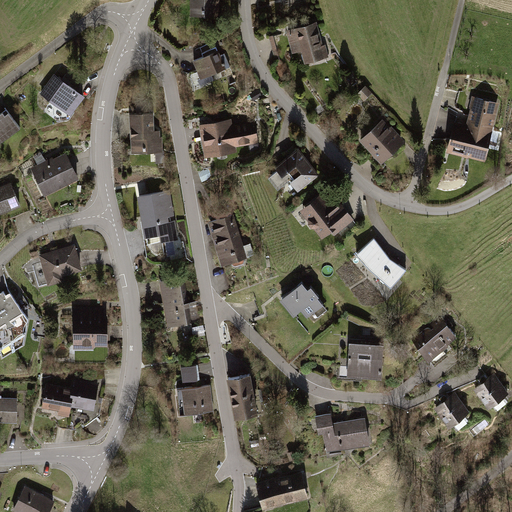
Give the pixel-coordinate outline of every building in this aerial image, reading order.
[(219,0),(193,0),(193,15),(219,15),(219,0)] [(323,46),(316,23),(288,31),(293,51),(304,48),(307,60),(328,55),(325,45),(323,46)] [(204,57),(195,61),(202,78),(225,69),(231,84),(236,82),(225,54),(220,56),(217,47),(203,53),(204,57)] [(56,77),(44,93),(71,113),(83,97),(56,77)] [(456,122),(450,149),(486,158),(500,101),(476,95),(468,125),(456,122)] [(0,144),(22,128),(7,109),(0,113),(0,144)] [(150,114),(133,115),(134,128),(132,128),(134,153),(159,152),(158,131),(151,131),(150,114)] [(383,118),(360,139),(383,164),(406,143),(383,118)] [(229,122),(204,127),(206,140),(201,141),(203,153),(233,147),(233,143),(257,139),(254,125),(230,129),(229,122)] [(318,175),(295,145),(284,153),(288,158),(282,163),(283,165),(269,176),(279,189),(291,180),(298,190),(318,175)] [(67,154),(36,168),(46,192),(78,177),(67,154)] [(11,184),(0,188),(0,211),(19,204),(11,184)] [(169,191),(140,196),(149,243),(177,238),(169,191)] [(321,197),(303,211),(322,234),(330,228),(333,233),(352,218),(342,206),(338,209),(333,203),(329,206),(321,197)] [(248,257),(237,218),(211,225),(223,264),(248,257)] [(390,259),(374,238),(357,253),(370,268),(391,285),(407,269),(390,259)] [(75,247),(43,256),(51,283),(64,279),(62,274),(81,269),(75,247)] [(183,275),(162,278),(170,326),(192,322),(183,275)] [(311,285),(308,288),(302,281),(282,298),(296,315),(303,309),(309,316),(314,312),(318,317),(328,309),(323,304),(324,304),(318,296),(319,295),(311,285)] [(11,292),(0,298),(0,350),(2,357),(23,344),(28,318),(11,292)] [(107,345),(107,310),(77,310),(77,344),(107,345)] [(440,319),(415,339),(430,357),(455,337),(440,319)] [(382,342),(351,341),(351,375),(381,375),(382,342)] [(199,364),(183,365),(184,380),(200,379),(199,364)] [(257,415),(250,374),(229,378),(237,419),(257,415)] [(507,392),(494,376),(478,389),(491,405),(507,392)] [(74,390),(72,402),(82,404),(81,406),(94,408),(98,385),(89,383),(89,386),(75,384),(74,390)] [(72,402),(74,390),(47,385),(44,405),(70,410),(72,402)] [(209,386),(178,390),(181,414),(213,410),(209,386)] [(468,410),(457,395),(439,408),(450,423),(468,410)] [(0,419),(17,420),(17,398),(0,398),(0,419)] [(364,418),(324,425),(329,450),(369,442),(364,418)] [(303,470),(257,478),(262,508),(308,501),(303,470)] [(47,511),(54,499),(27,486),(15,508),(22,511),(47,511)]
